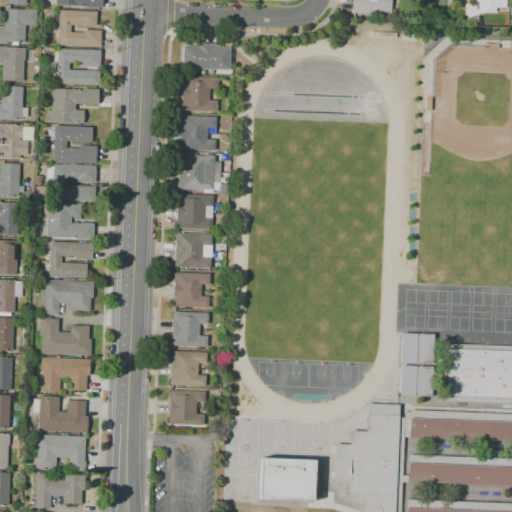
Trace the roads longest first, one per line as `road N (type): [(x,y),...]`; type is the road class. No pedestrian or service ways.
road 1 (secondary): [(145,0),(128,413)]
road 2 (residential): [(316,19),(145,11)]
